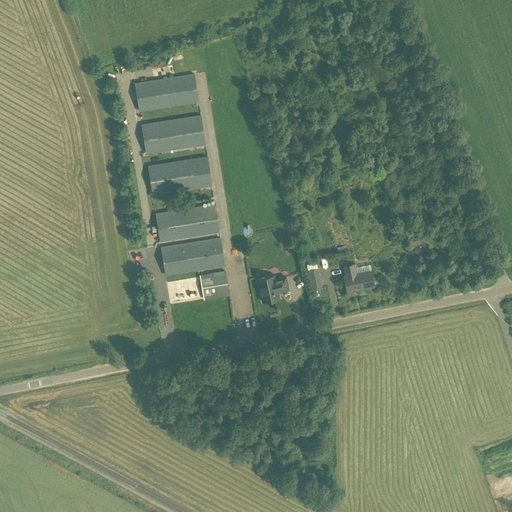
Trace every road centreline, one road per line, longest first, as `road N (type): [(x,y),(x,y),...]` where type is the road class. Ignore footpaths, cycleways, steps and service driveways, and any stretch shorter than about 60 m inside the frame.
road 1 (unclassified): [(0,390),(507,290)]
road 2 (unclassified): [(507,290),(401,0)]
